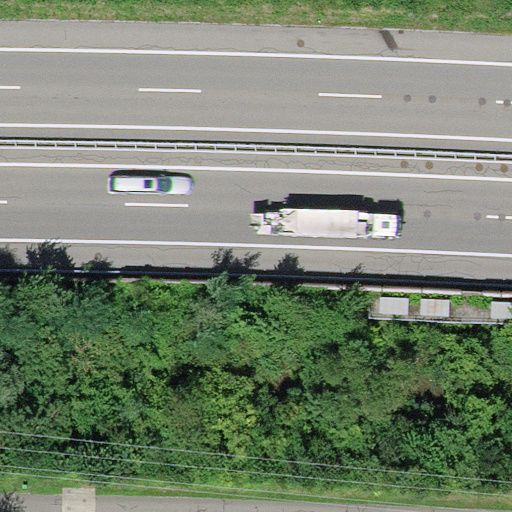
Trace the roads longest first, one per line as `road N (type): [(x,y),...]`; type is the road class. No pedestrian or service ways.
road 1 (motorway): [(0,205),(511,221)]
road 2 (motorway): [(511,99),(0,85)]
